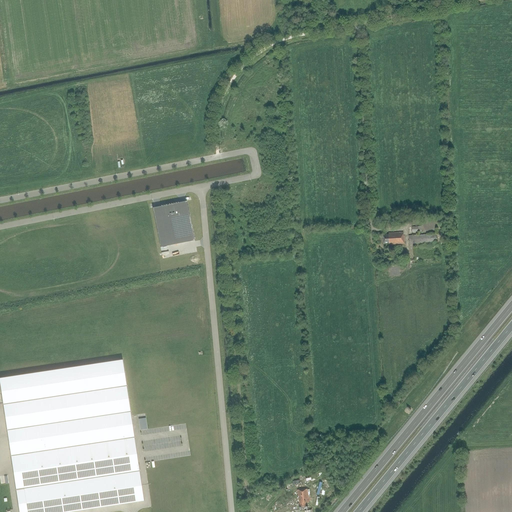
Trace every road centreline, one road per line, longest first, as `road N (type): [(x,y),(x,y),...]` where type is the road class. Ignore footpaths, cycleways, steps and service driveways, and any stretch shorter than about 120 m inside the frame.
road 1 (unclassified): [(0,200),(251,150),(256,175),(200,186)]
road 2 (track): [(248,511),(219,183)]
road 3 (unclassified): [(233,511),(200,186)]
road 4 (motorway): [(511,305),(341,511)]
road 5 (motorway): [(358,511),(511,325)]
road 6 (unclassified): [(200,186),(0,226)]
road 7 (track): [(356,23),(370,220)]
road 8 (unclassified): [(341,26),(477,0)]
